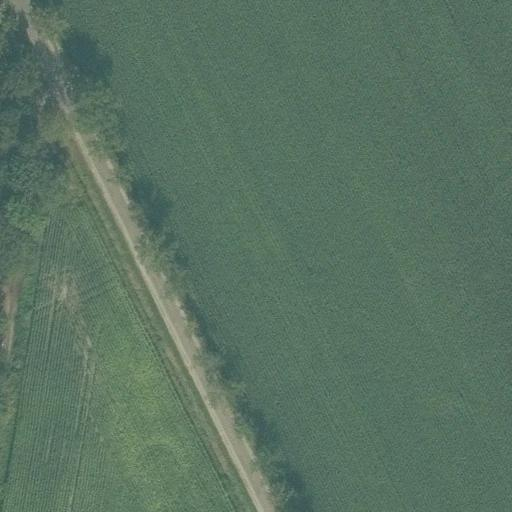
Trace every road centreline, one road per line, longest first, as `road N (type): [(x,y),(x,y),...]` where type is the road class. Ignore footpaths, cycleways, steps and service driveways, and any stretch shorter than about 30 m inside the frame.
road 1 (unclassified): [(268,511),(16,0)]
road 2 (track): [(0,366),(45,61)]
